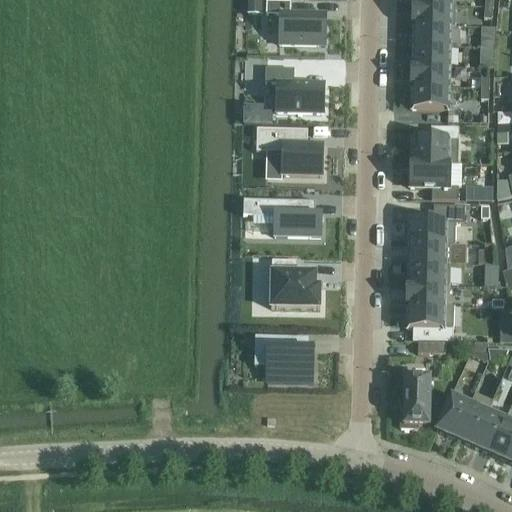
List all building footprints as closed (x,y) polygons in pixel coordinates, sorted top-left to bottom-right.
[(485,0),(485,10),(493,11),(494,0),(485,0)] [(266,4),(266,17),(279,17),(278,49),(327,51),(328,14),(290,13),(291,4),(266,4)] [(411,5),(410,31),(412,31),(452,32),(452,30),(455,30),(456,8),(452,8),(453,6),(412,5),(411,5)] [(485,10),(483,21),(492,22),(493,11),(485,10)] [(412,31),(412,48),(452,49),(452,32),(412,31)] [(481,42),(480,50),(495,51),(495,42),(481,42)] [(412,48),(411,66),(451,68),(452,49),(412,48)] [(480,50),(480,58),(495,58),(495,51),(480,50)] [(410,66),(409,92),(410,92),(450,93),(451,68),(411,66),(410,66)] [(265,71),(265,86),(275,87),(274,117),(325,119),(326,85),(294,84),(294,72),(265,71)] [(481,79),(481,91),(489,91),(489,79),(481,79)] [(481,91),(481,103),(489,103),(489,91),(481,91)] [(410,92),(410,114),(450,115),(450,93),(410,92)] [(257,131),(256,155),(281,156),(280,180),(324,181),(325,146),(308,145),(308,133),(257,131)] [(508,135),(497,135),(497,147),(508,147),(508,135)] [(414,140),(414,166),(452,168),(458,168),(459,143),(449,143),(449,141),(417,140),(414,140)] [(493,150),(483,150),(483,163),(493,163),(493,150)] [(410,166),(409,188),(451,189),(452,168),(414,166),(410,166)] [(497,184),(497,203),(511,199),(511,178),(508,179),(509,184),(497,184)] [(484,204),(484,205),(493,205),(493,193),(484,193),(484,204)] [(245,204),(244,218),(247,218),(276,218),(275,238),(320,239),(320,220),(314,219),(315,205),(247,204),(245,204)] [(411,222),(411,247),(450,248),(455,248),(456,226),(464,227),(465,209),(434,208),(433,223),(411,222)] [(481,210),(481,222),(489,222),(489,210),(481,210)] [(411,247),(410,268),(450,269),(450,248),(411,247)] [(478,253),(478,268),(484,268),(493,268),(493,253),(478,253)] [(273,265),(272,310),(318,311),(318,292),(313,292),(314,279),(295,278),(296,265),(273,265)] [(410,268),(410,289),(443,290),(449,290),(450,269),(410,268)] [(484,268),(484,290),(498,290),(498,268),(497,268),(493,268),(484,268)] [(511,270),(507,272),(502,274),(508,296),(511,293),(511,270)] [(406,289),(405,308),(409,308),(442,309),(443,290),(410,289),(406,289)] [(492,302),(491,311),(504,311),(504,303),(492,302)] [(409,308),(408,333),(442,334),(442,332),(453,333),(454,309),(442,309),(409,308)] [(500,346),(500,347),(511,346),(511,336),(500,337),(500,346)] [(255,339),(255,368),(268,368),(267,383),(312,384),(312,354),(309,353),(288,353),(289,340),(255,339)] [(445,357),(446,345),(418,345),(418,357),(445,357)] [(489,364),(489,352),(480,352),(480,364),(489,364)] [(489,352),(489,364),(497,364),(497,352),(489,352)] [(418,428),(429,428),(430,380),(405,380),(404,414),(401,413),(401,431),(418,431),(418,428)] [(454,441),(469,407),(451,399),(436,434),(454,441)] [(472,449),(487,414),(469,407),(454,441),(472,449)] [(487,414),(472,449),(490,456),(505,422),(487,414)] [(511,424),(505,422),(490,456),(508,464),(511,454),(511,424)]
